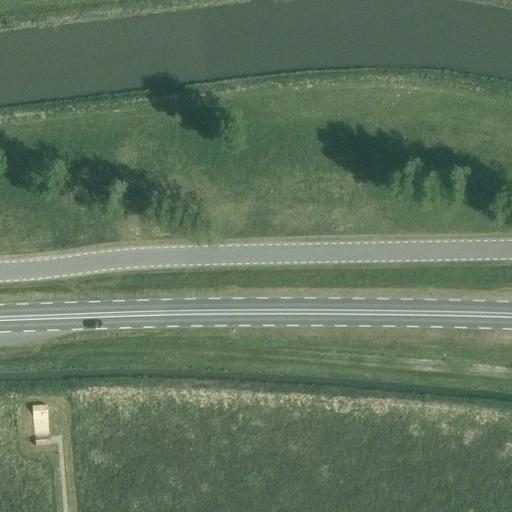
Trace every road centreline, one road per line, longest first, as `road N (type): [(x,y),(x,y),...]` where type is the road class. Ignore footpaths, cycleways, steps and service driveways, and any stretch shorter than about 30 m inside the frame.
road 1 (unclassified): [(511,250),(176,256),(0,272)]
road 2 (primary): [(0,319),(511,317)]
